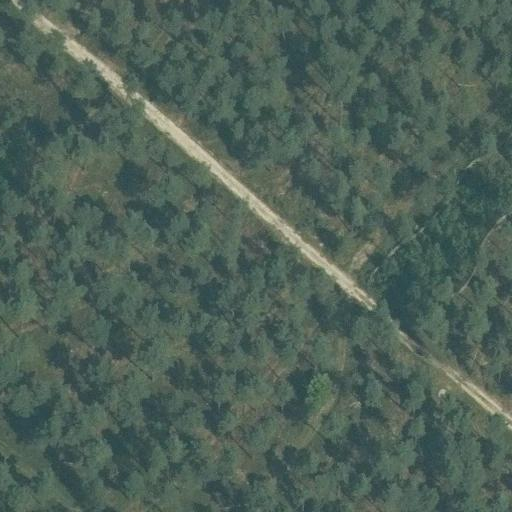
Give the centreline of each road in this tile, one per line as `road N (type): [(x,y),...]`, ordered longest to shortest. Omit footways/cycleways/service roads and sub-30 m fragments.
road 1 (track): [(511,428),(0,1)]
road 2 (track): [(264,511),(343,381),(352,280),(511,103)]
